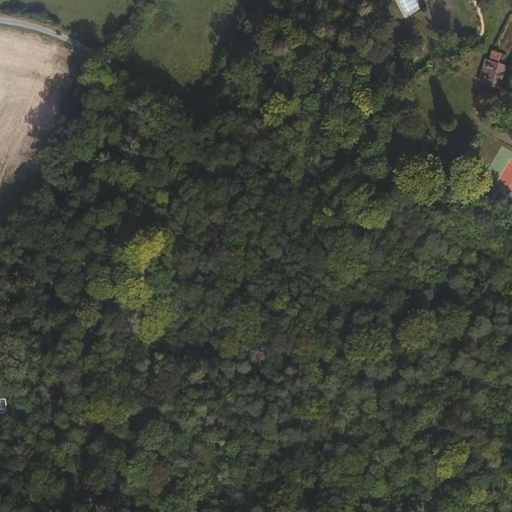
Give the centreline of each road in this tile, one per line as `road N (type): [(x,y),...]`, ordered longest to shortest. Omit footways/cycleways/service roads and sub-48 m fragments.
road 1 (track): [(211,105),(238,222),(222,292),(236,411),(309,511)]
road 2 (track): [(10,20),(211,105),(257,0)]
road 3 (track): [(355,511),(361,473),(407,372),(445,312),(511,261)]
